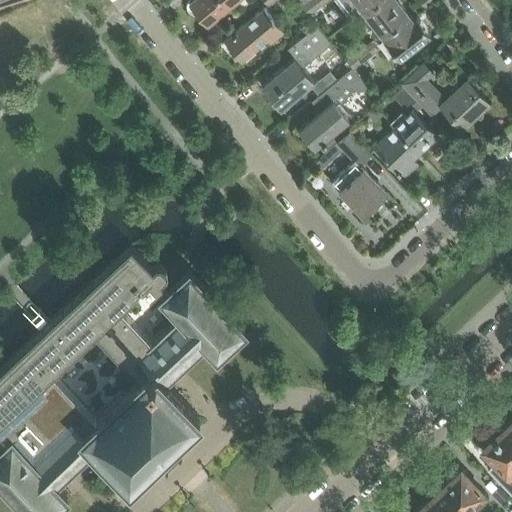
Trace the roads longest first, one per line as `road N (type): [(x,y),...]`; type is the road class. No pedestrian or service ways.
road 1 (residential): [(376,283),(355,275),(124,0)]
road 2 (residential): [(388,448),(358,419),(296,398),(250,406),(138,511)]
road 3 (residential): [(376,283),(511,166)]
road 4 (residential): [(388,448),(511,335)]
